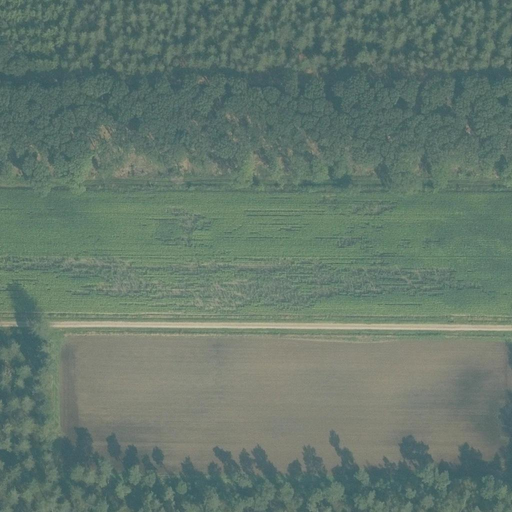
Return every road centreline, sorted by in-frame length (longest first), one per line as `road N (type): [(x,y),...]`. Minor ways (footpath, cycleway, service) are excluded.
road 1 (track): [(511,329),(0,324)]
road 2 (track): [(0,94),(511,95)]
